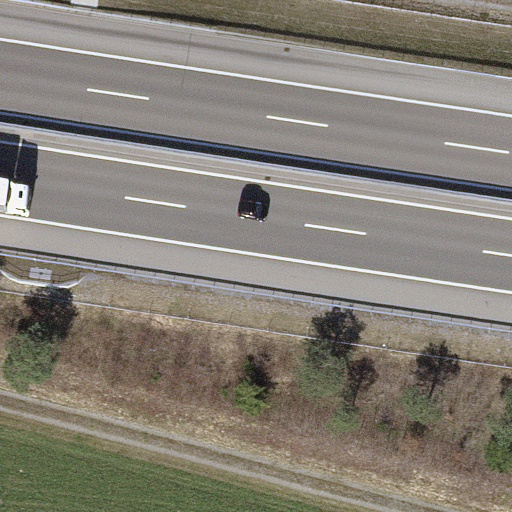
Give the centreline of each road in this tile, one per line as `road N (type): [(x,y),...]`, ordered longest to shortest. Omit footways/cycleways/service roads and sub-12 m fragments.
road 1 (motorway): [(0,178),(511,255)]
road 2 (motorway): [(511,153),(0,77)]
road 3 (track): [(0,401),(423,511)]
